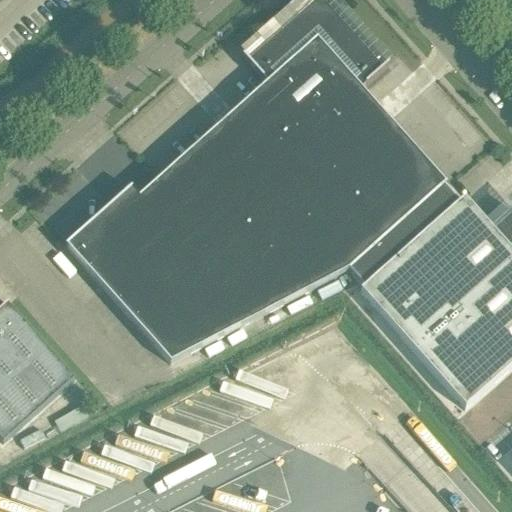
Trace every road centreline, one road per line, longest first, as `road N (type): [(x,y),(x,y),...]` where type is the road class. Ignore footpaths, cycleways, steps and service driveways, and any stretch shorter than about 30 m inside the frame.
road 1 (unclassified): [(0,190),(214,0)]
road 2 (unknown): [(0,212),(136,369)]
road 3 (unknown): [(216,95),(72,217)]
road 4 (unclassified): [(411,0),(511,112)]
